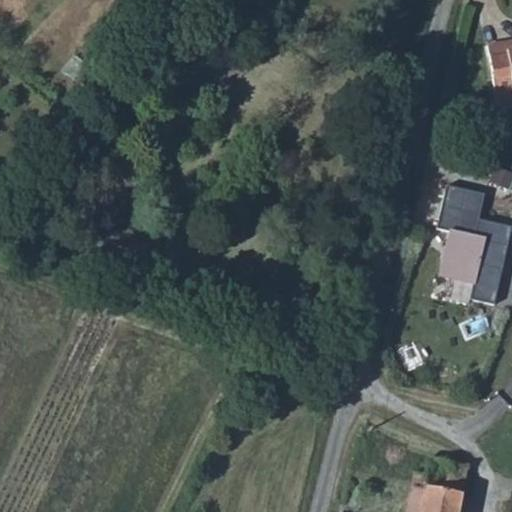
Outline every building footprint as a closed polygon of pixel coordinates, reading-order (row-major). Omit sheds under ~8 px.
[(511,54),(492,57),(503,117),(511,115),(511,54)] [(486,211),(448,201),(437,245),(450,249),(439,292),(475,301),(471,314),(493,320),(511,246),(511,245),(479,237),(486,211)] [(302,311),(283,305),(273,335),(292,341),(302,311)] [(466,475),(426,468),(424,485),(408,483),(406,496),(462,506),(466,475)] [(460,511),(462,506),(406,496),(403,511),(460,511)]
